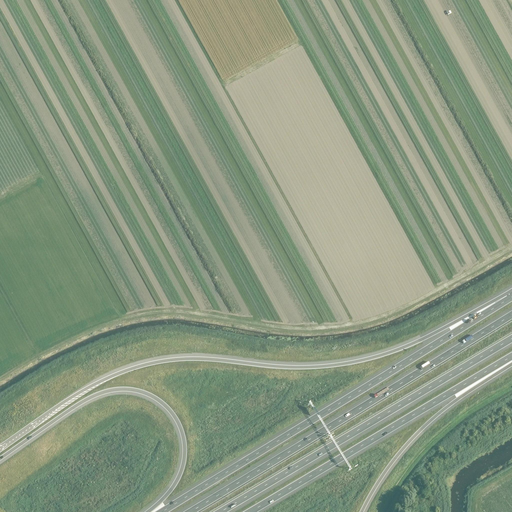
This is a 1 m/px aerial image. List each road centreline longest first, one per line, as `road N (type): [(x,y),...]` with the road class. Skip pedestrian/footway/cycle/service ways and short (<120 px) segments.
road 1 (motorway): [(508,299),(354,362),(296,367),(201,358),(139,366),(79,392),(0,448)]
road 2 (motorway): [(508,299),(163,511)]
road 3 (motorway): [(511,314),(190,511)]
road 4 (motorway): [(220,511),(511,338)]
road 5 (motorway): [(0,459),(92,396),(146,393),(173,415),(184,445),(172,487),(146,511)]
road 6 (motorway): [(249,511),(511,356)]
road 7 (motorway): [(362,511),(425,427),(511,362)]
